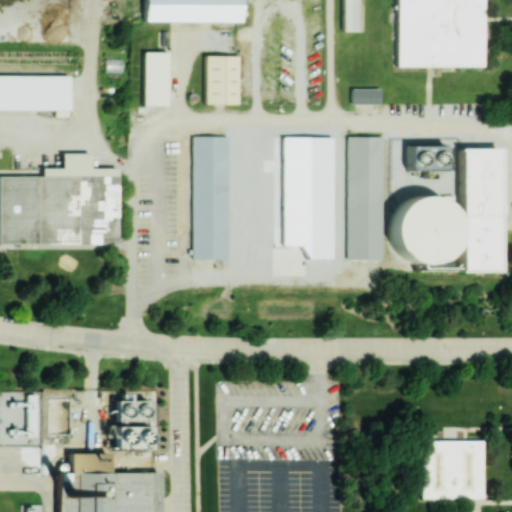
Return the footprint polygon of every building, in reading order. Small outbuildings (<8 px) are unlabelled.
[(141,0),(141,20),(239,21),(239,0),(141,0)] [(354,0),(339,0),(340,30),(354,30),(354,0)] [(393,0),(394,66),(481,66),(480,0),(393,0)] [(165,51),(141,51),(140,105),(165,105),(165,51)] [(235,55),(202,55),(201,104),(235,104),(235,55)] [(66,75),(0,74),(0,108),(66,109),(66,75)] [(377,104),(377,88),(348,88),(348,103),(377,104)] [(336,153),(335,135),(306,135),(306,153),(336,153)] [(226,259),(227,136),(190,136),(189,259),(226,259)] [(381,136),(345,136),(343,259),(380,259),(381,232),(380,232),(381,136)] [(496,271),(495,147),(457,148),(458,271),(496,271)] [(0,243),(115,243),(115,167),(89,168),(89,153),(60,153),(60,167),(39,167),(39,175),(0,175),(0,243)] [(415,268),(457,270),(457,243),(451,243),(453,199),(390,197),(388,257),(415,258),(415,268)] [(479,439),(417,440),(418,498),(480,497),(479,439)] [(66,472),(66,453),(105,453),(105,472),(66,472)] [(55,511),(55,472),(66,472),(105,472),(156,471),(156,511),(55,511)]
